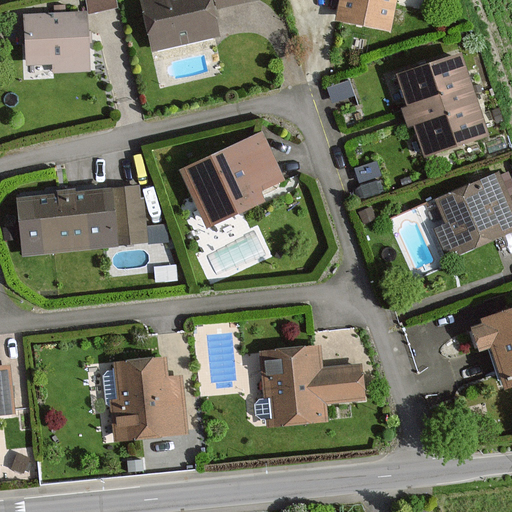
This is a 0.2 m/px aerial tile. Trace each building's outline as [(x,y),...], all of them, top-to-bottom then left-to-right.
[(210,0),(144,0),(154,47),(218,33),(210,0)] [(343,0),(340,20),(391,29),(395,0),(343,0)] [(88,12),(25,15),(27,60),(90,57),(88,12)] [(462,57),(402,76),(427,154),(487,135),(462,57)] [(261,134),(184,170),(209,224),(263,199),(259,190),(282,179),(261,134)] [(449,226),(439,231),(450,258),(511,232),(511,189),(506,176),(499,179),(498,175),(438,200),(449,226)] [(149,242),(143,187),(112,190),(18,200),(24,255),(118,245),(149,242)] [(478,329),(484,349),(492,346),(506,388),(511,385),(511,310),(484,319),(487,326),(478,329)] [(265,353),(274,426),(322,421),(321,407),(365,402),(361,366),(323,370),(321,347),(265,353)] [(166,359),(118,365),(122,402),(115,403),(119,439),(185,432),(178,376),(168,378),(166,359)] [(0,415),(15,414),(10,367),(0,368),(0,415)]
